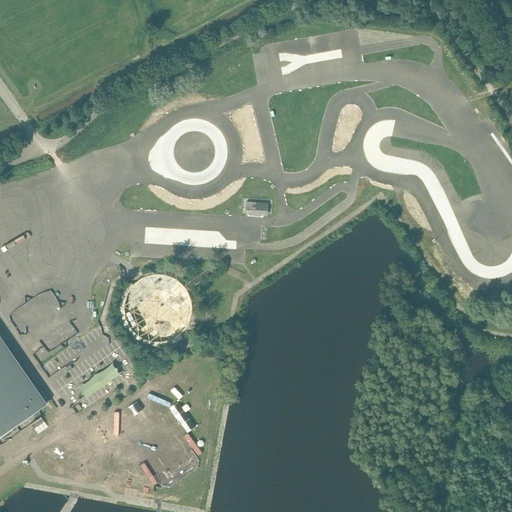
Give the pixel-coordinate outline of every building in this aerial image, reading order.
[(246,202),(246,210),(268,211),(268,203),(246,202)] [(146,243),(190,245),(191,228),(146,227),(146,243)] [(189,283),(186,285),(189,290),(192,288),(217,270),(213,265),(189,283)] [(191,331),(197,318),(198,304),(194,291),(192,288),(189,290),(186,285),(189,283),(186,280),(174,272),(161,268),(147,270),(142,272),(143,278),(134,285),(128,282),(125,286),(119,299),(118,312),(122,326),(130,337),(141,345),(155,348),(169,347),(181,341),(182,336),(184,339),(189,334),(187,331),(191,331)] [(0,433),(1,432),(3,430),(5,429),(7,428),(10,427),(12,426),(15,425),(15,426),(44,406),(43,406),(0,344),(0,433)]
